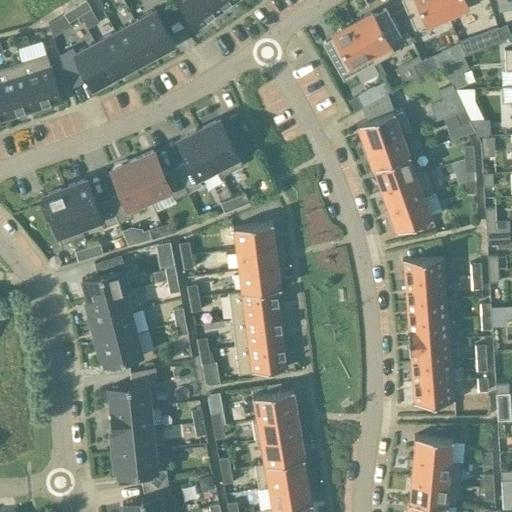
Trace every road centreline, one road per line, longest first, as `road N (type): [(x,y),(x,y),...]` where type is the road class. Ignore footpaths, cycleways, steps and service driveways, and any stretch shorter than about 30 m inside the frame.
road 1 (residential): [(361,511),(375,361),(366,294),(336,180),(263,44)]
road 2 (residential): [(0,174),(120,128),(263,44)]
road 3 (residential): [(0,236),(30,277),(53,336),(64,483)]
